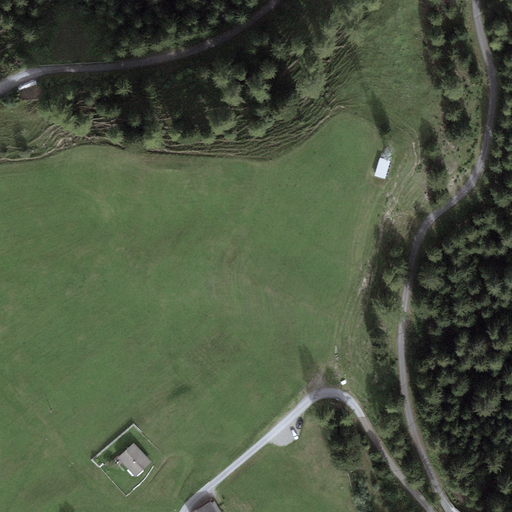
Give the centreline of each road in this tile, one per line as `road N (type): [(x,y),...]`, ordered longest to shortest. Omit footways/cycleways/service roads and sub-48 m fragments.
road 1 (unclassified): [(454,511),(414,424),(404,362),(412,250),(462,197),(491,131),(477,0)]
road 2 (unclassified): [(183,511),(316,392),(333,386),(349,394),(431,511)]
road 3 (unclassified): [(273,0),(253,25),(206,47),(36,72),(0,88)]
